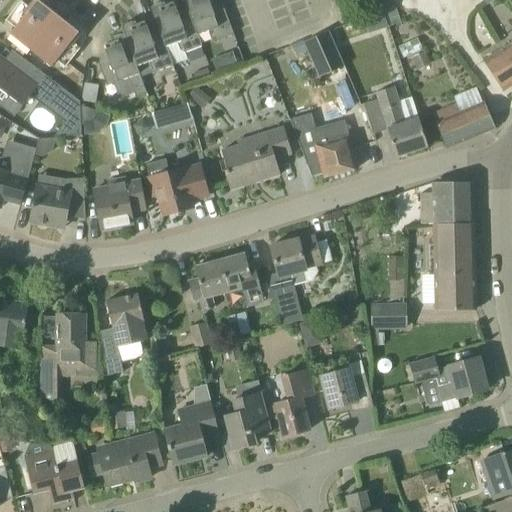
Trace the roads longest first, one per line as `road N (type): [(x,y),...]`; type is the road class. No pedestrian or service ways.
road 1 (residential): [(501,158),(458,160),(150,252),(44,259),(0,245)]
road 2 (residential): [(293,472),(511,412)]
road 3 (residential): [(511,338),(501,158)]
road 4 (residential): [(154,509),(293,472)]
